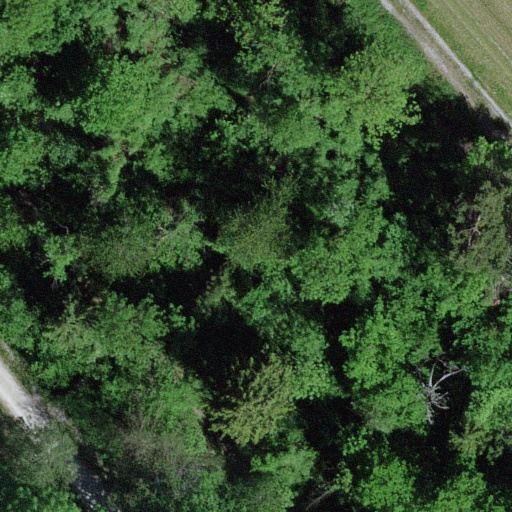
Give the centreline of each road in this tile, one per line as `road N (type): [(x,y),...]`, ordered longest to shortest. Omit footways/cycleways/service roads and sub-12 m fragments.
road 1 (unknown): [(322,511),(37,246),(0,144)]
road 2 (track): [(117,511),(0,367)]
